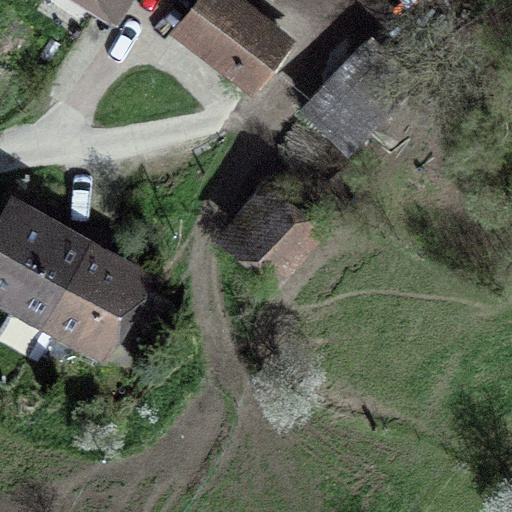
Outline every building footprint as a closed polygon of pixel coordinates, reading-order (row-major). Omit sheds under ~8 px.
[(282,44),(226,0),(216,0),(194,29),(256,78),(282,44)] [(401,78),(370,52),(304,114),(348,141),(401,78)] [(301,230),(272,205),(242,238),(271,264),(301,230)] [(137,282),(17,214),(0,246),(0,305),(52,334),(40,355),(63,368),(75,348),(94,358),(105,338),(137,282)] [(137,282),(105,338),(151,365),(183,309),(137,282)]
